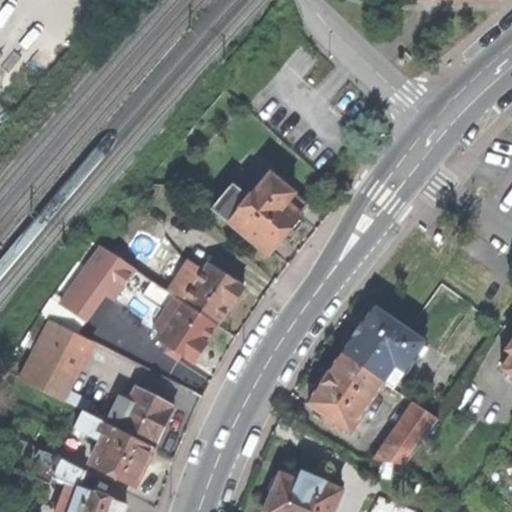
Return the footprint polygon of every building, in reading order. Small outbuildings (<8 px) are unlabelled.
[(215,212),(271,257),(284,241),(289,236),(294,237),(303,226),(302,221),(303,219),(301,216),(308,207),(295,197),(296,196),(272,177),(264,186),(262,185),(249,202),(234,189),(215,212)] [(118,230),(101,249),(160,287),(164,289),(177,269),(118,230)] [(145,311),(160,287),(101,249),(61,306),(95,328),(119,293),(145,311)] [(192,272),(176,297),(218,326),(230,309),(232,309),(237,300),(244,290),(232,282),(220,273),(208,266),(201,278),(192,272)] [(223,268),(220,273),(232,282),(236,276),(223,268)] [(167,329),(159,340),(170,348),(183,357),(195,365),(202,354),(208,345),(206,344),(218,326),(176,297),(158,323),(167,329)] [(352,339),(340,356),(382,384),(391,390),(402,373),(404,374),(423,345),(372,310),(361,326),(359,326),(357,330),(352,338),(352,339)] [(20,380),(61,401),(91,341),(50,320),(20,380)] [(511,341),(503,352),(511,357),(501,371),(511,378),(511,341)] [(114,352),(136,364),(141,353),(119,342),(114,352)] [(179,362),(183,357),(170,348),(166,353),(179,362)] [(335,425),(348,433),(382,384),(340,356),(324,381),(307,406),(321,415),(335,425)] [(152,388),(149,394),(162,401),(165,394),(152,388)] [(122,398),(109,425),(155,449),(168,424),(176,408),(162,401),(149,394),(138,389),(131,402),(122,398)] [(437,421),(413,405),(391,436),(374,461),(405,467),(437,421)] [(92,464),(136,487),(142,474),(155,449),(109,425),(84,413),(77,429),(103,441),(92,464)] [(332,430),(335,425),(321,415),(318,421),(332,430)] [(59,511),(124,511),(127,505),(81,488),(87,472),(17,437),(11,449),(38,463),(32,475),(51,485),(54,479),(70,485),(59,511)] [(332,511),(340,493),(322,486),(322,484),(302,476),(298,485),(278,477),(278,478),(272,481),(270,486),(267,492),(270,497),(264,511),(332,511)]
